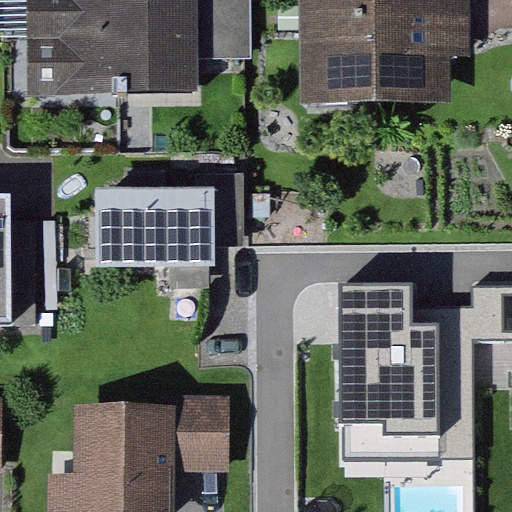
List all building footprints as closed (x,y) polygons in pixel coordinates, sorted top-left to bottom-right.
[(34,0),(34,100),(200,99),(200,62),(200,0),(34,0)] [(200,0),(200,62),(252,62),(251,0),(200,0)] [(471,68),(470,0),(299,0),(302,100),(448,97),(448,69),(471,68)] [(212,186),(94,190),(97,269),(215,266),(212,186)] [(8,197),(0,197),(0,320),(10,320),(8,197)] [(339,425),(382,425),(382,437),(438,437),(438,326),(411,326),(411,286),(339,285),(339,425)] [(226,408),(77,411),(78,473),(51,474),(51,511),(168,511),(168,473),(227,472),(226,408)]
